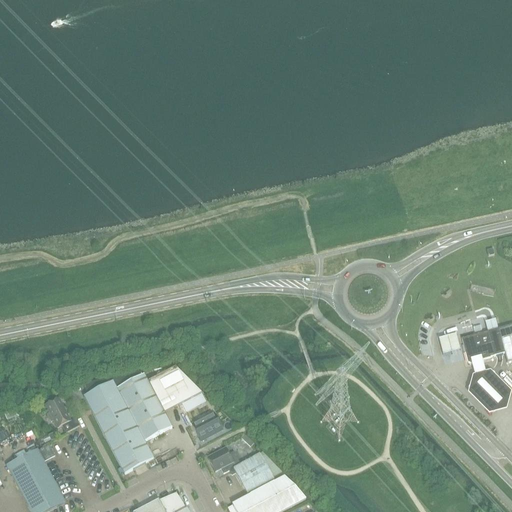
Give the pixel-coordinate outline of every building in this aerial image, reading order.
[(511,327),(501,330),(499,331),(505,355),(506,360),(507,364),(511,362),(511,327)] [(494,358),(495,357),(499,356),(505,355),(499,331),(492,332),(487,334),(462,340),(468,365),(494,358)] [(456,336),(439,340),(443,356),(460,351),(456,336)] [(474,375),(473,378),(470,390),(469,393),(490,415),(494,413),(508,410),(511,396),(511,390),(493,372),(485,373),(484,370),(481,359),(471,362),(474,373),(474,375)] [(144,377),(117,391),(145,444),(172,430),(159,404),(173,397),(178,408),(202,395),(176,369),(148,384),(144,376),(144,377)] [(87,397),(84,399),(112,451),(125,476),(154,461),(145,444),(117,391),(113,383),(112,384),(87,397)] [(52,423),(54,422),(58,430),(62,428),(66,435),(80,428),(76,420),(71,422),(59,399),(46,406),(50,414),(47,416),(52,423)] [(214,414),(193,425),(201,442),(223,431),(214,414)] [(39,452),(45,463),(56,457),(50,446),(39,452)] [(226,450),(208,459),(215,473),(221,470),(224,476),(230,473),(232,478),(236,475),(248,497),(249,498),(232,507),(235,511),(284,511),(305,501),(284,479),(276,483),(260,455),(241,466),(235,453),(229,456),(226,450)] [(50,511),(65,504),(38,451),(7,468),(30,511),(50,511)] [(137,511),(188,511),(187,510),(183,511),(177,501),(172,499),(161,505),(159,501),(158,501),(137,511)]
